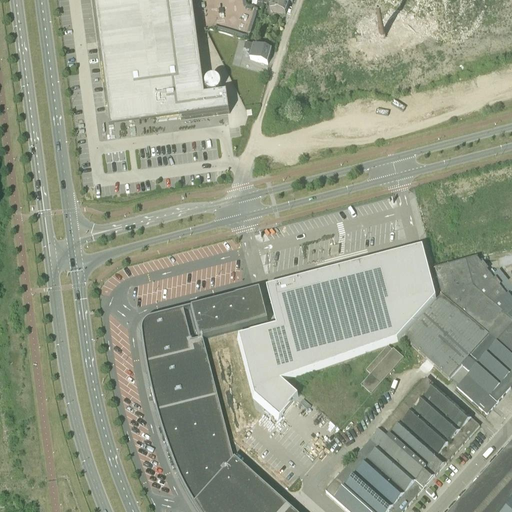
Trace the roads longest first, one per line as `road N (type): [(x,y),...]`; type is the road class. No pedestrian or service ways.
road 1 (residential): [(76,262),(511,146)]
road 2 (residential): [(511,127),(97,237)]
road 3 (residential): [(334,511),(314,493),(426,370),(502,436)]
road 4 (secondary): [(15,0),(49,258)]
road 5 (secondary): [(49,258),(73,414),(105,511)]
road 6 (secondary): [(132,511),(94,389),(76,262)]
road 7 (secondary): [(70,222),(40,0)]
road 8 (track): [(246,154),(299,0)]
